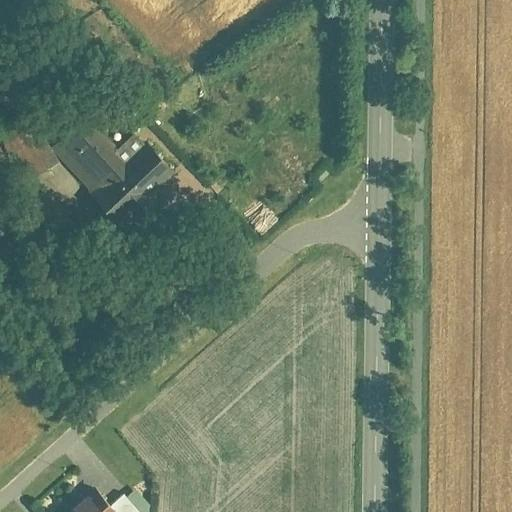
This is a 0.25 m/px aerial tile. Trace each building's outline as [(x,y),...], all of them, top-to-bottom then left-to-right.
[(59,158),(30,111),(3,127),(32,175),(59,158)] [(89,114),(56,145),(95,188),(129,158),(118,146),(89,114)] [(146,142),(136,131),(118,146),(129,158),(146,142)] [(118,214),(172,165),(149,139),(146,142),(129,158),(95,188),(118,214)] [(97,484),(62,511),(120,511),(112,502),(97,484)] [(151,511),(156,508),(138,486),(128,494),(143,511),(151,511)] [(143,511),(128,494),(126,491),(112,502),(120,511),(143,511)]
